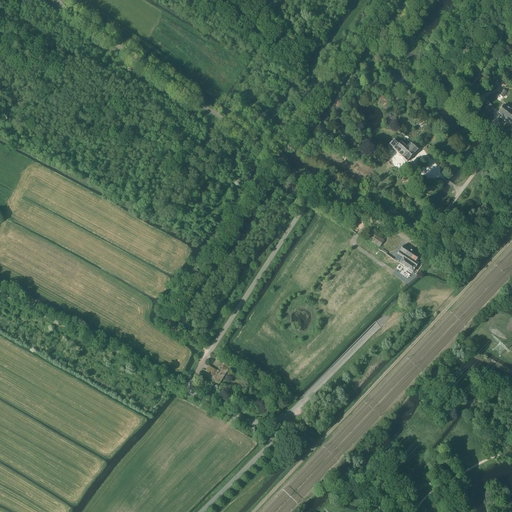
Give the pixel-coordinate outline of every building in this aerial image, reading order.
[(504,117),(510,109),(504,105),(498,113),(504,117)] [(410,144),(407,148),(401,142),(399,145),(393,140),(389,145),(393,148),(393,149),(401,156),(400,156),(407,162),(418,150),(410,144)] [(371,242),(379,248),(384,241),(376,235),(371,242)] [(404,245),(397,254),(403,258),(399,263),(412,272),(418,263),(415,261),(419,256),(404,245)] [(214,377),(212,380),(219,384),(228,370),(221,365),(217,371),(209,366),(205,371),(214,377)]
